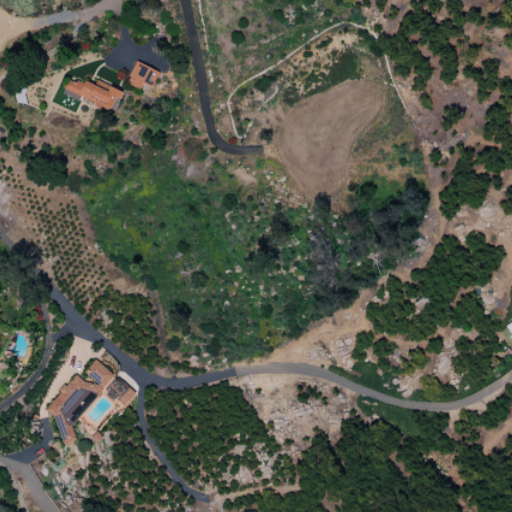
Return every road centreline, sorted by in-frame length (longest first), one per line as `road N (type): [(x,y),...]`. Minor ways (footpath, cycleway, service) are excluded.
road 1 (residential): [(511,373),(479,397),(445,405),(403,403),(295,369),(154,379),(133,367),(0,227)]
road 2 (residential): [(0,406),(39,372),(49,334),(35,264)]
